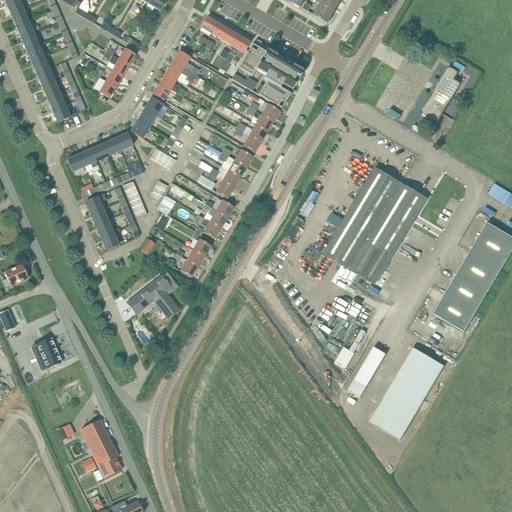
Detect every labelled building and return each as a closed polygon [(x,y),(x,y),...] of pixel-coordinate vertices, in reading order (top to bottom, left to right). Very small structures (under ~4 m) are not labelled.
[(10,16),(23,10),(18,0),(15,0),(5,4),(10,16)] [(160,12),(167,0),(166,0),(150,0),(148,5),(160,12)] [(322,0),(320,4),(334,12),(341,0),(322,0)] [(54,1),(48,4),(52,12),(58,10),(54,1)] [(308,12),(311,6),(306,3),(303,9),(308,12)] [(334,12),(320,4),(314,15),(327,23),(334,12)] [(88,21),(91,16),(78,8),(75,13),(88,21)] [(15,28),(28,22),(23,10),(10,16),(15,28)] [(63,21),(58,10),(52,12),(47,15),(49,20),(54,17),(57,24),(63,21)] [(94,25),(97,20),(91,16),(88,21),(94,25)] [(112,36),(115,31),(109,27),(113,19),(107,16),(100,28),(112,36)] [(205,31),(211,35),(217,24),(207,18),(200,28),(205,31)] [(68,34),(63,21),(57,24),(52,26),(54,32),(59,29),(62,36),(68,34)] [(21,40),(34,34),(28,22),(15,28),(21,40)] [(222,41),(228,31),(217,24),(211,35),(222,41)] [(87,29),(82,31),(87,41),(92,39),(87,29)] [(81,44),(87,41),(82,31),(77,33),(81,44)] [(119,40),(122,35),(115,31),(112,36),(119,40)] [(233,48),(239,37),(228,31),(222,41),(233,48)] [(81,44),(77,33),(72,36),(76,46),(81,44)] [(26,52),(39,46),(34,34),(21,40),(26,52)] [(104,51),(110,41),(99,35),(93,45),(104,51)] [(275,36),(271,43),(282,50),(287,43),(275,36)] [(69,37),(64,40),(67,48),(73,46),(69,37)] [(244,54),(250,44),(239,37),(233,48),(229,53),(225,60),(219,70),(218,72),(223,75),(225,73),(231,64),(236,68),(244,54)] [(198,44),(203,48),(208,41),(202,38),(198,44)] [(209,51),(213,45),(208,41),(203,48),(209,51)] [(138,51),(141,46),(134,42),(131,47),(138,51)] [(31,64),(44,58),(39,46),(26,52),(31,64)] [(250,48),(238,69),(252,77),(256,69),(266,75),(263,80),(266,82),(263,87),(261,91),(258,96),(281,109),(282,108),(281,108),(279,107),(282,102),(284,103),(284,104),(290,95),(288,93),(290,90),(292,91),(295,86),(296,86),(297,84),(295,83),(295,85),(292,83),(296,75),(299,77),(298,78),(300,79),(301,77),(300,77),(303,72),(266,50),(265,53),(254,46),(252,50),(250,48)] [(112,57),(116,51),(109,47),(106,53),(112,57)] [(75,49),(69,52),(73,60),(78,58),(75,49)] [(128,67),(135,56),(125,50),(118,61),(128,67)] [(225,60),(229,53),(223,50),(219,57),(225,60)] [(190,59),(179,52),(173,63),(196,77),(199,71),(193,68),(187,64),(190,59)] [(122,77),(128,67),(118,61),(112,57),(106,53),(102,59),(115,67),(112,71),(122,77)] [(214,66),(217,59),(204,53),(201,59),(214,66)] [(36,76),(49,70),(44,58),(31,64),(36,76)] [(196,77),(173,63),(166,74),(177,80),(180,74),(186,77),(184,80),(195,87),(200,79),(196,77)] [(67,67),(62,69),(65,77),(70,75),(67,67)] [(437,124),(442,116),(461,84),(454,80),(458,73),(448,67),(420,114),(437,124)] [(99,79),(103,73),(96,69),(93,75),(99,79)] [(41,88),(54,82),(49,70),(36,76),(41,88)] [(116,88),(122,77),(112,71),(105,82),(116,88)] [(186,93),(180,88),(174,85),(177,80),(166,74),(160,85),(170,91),(176,94),(183,98),(186,93)] [(96,84),(99,79),(93,75),(89,80),(96,84)] [(72,79),(67,81),(70,89),(75,87),(72,79)] [(46,100),(59,94),(54,82),(41,88),(46,100)] [(109,99),(116,88),(105,82),(99,93),(109,99)] [(164,102),(170,91),(160,85),(153,96),(164,102)] [(77,91),(72,93),(75,101),(81,99),(77,91)] [(52,112),(65,106),(59,94),(46,100),(52,112)] [(180,104),(183,98),(176,94),(173,100),(180,104)] [(262,106),(264,103),(259,100),(250,94),(247,98),(257,103),(262,106)] [(236,98),(233,105),(241,108),(244,101),(236,98)] [(156,117),(163,106),(151,99),(144,110),(156,117)] [(82,103),(77,105),(80,113),(86,111),(82,103)] [(255,112),(259,107),(252,103),(249,108),(255,112)] [(224,104),(221,110),(239,121),(243,115),(224,104)] [(273,122),(279,112),(267,105),(261,115),(273,122)] [(57,124),(70,118),(65,106),(52,112),(57,124)] [(252,118),(255,112),(249,108),(245,113),(252,118)] [(149,129),(156,117),(144,110),(137,122),(149,129)] [(78,115),(82,123),(88,120),(85,112),(78,115)] [(214,121),(233,132),(237,125),(218,114),(214,121)] [(267,133),(273,122),(261,115),(255,126),(267,133)] [(182,118),(175,129),(180,132),(187,121),(182,118)] [(142,140),(149,129),(137,122),(131,133),(142,140)] [(243,133),(246,128),(239,124),(236,129),(243,133)] [(260,144),(267,133),(255,126),(248,136),(260,144)] [(240,138),(243,133),(236,129),(233,134),(237,136),(240,138)] [(173,132),(169,140),(173,143),(178,135),(173,132)] [(120,152),(132,147),(127,135),(115,140),(120,152)] [(254,154),(260,144),(248,136),(242,147),(254,154)] [(122,157),(120,152),(115,140),(103,145),(108,157),(114,155),(116,159),(122,157)] [(204,155),(209,146),(199,140),(193,149),(204,155)] [(167,143),(162,152),(167,155),(172,146),(167,143)] [(96,163),(108,157),(103,145),(91,150),(96,163)] [(228,158),(231,153),(224,149),(221,154),(228,158)] [(97,167),(96,163),(91,150),(79,156),(84,168),(91,165),(92,169),(97,167)] [(155,150),(150,159),(155,162),(161,153),(157,151),(155,150)] [(246,168),(252,158),(243,152),(240,151),(234,161),(246,168)] [(161,153),(155,162),(160,165),(166,156),(162,153),(161,153)] [(246,168),(234,161),(228,158),(221,154),(218,159),(231,167),(228,172),(240,179),(246,168)] [(72,173),(81,169),(84,168),(79,156),(67,161),(72,173)] [(166,156),(160,165),(165,168),(171,159),(166,156)] [(171,159),(165,168),(170,171),(176,162),(171,159)] [(131,179),(144,174),(139,162),(126,168),(129,173),(131,179)] [(216,179),(219,173),(210,168),(202,163),(199,168),(205,172),(216,179)] [(349,270),(401,185),(375,169),(336,234),(323,255),(349,270)] [(216,179),(205,172),(202,177),(201,176),(197,182),(212,191),(215,185),(213,184),(216,179)] [(233,189),(240,179),(228,172),(222,182),(233,189)] [(117,178),(119,184),(128,180),(125,175),(117,178)] [(113,180),(105,183),(108,189),(116,186),(113,180)] [(158,182),(155,187),(164,193),(167,188),(158,182)] [(227,200),(233,189),(222,182),(215,193),(227,200)] [(133,183),(122,187),(124,192),(125,192),(135,188),(133,183)] [(102,185),(93,189),(96,194),(104,191),(102,185)] [(375,285),(427,200),(401,185),(349,270),(375,285)] [(155,187),(152,192),(161,198),(164,193),(155,187)] [(135,188),(125,192),(127,197),(127,198),(137,193),(135,188)] [(90,190),(81,194),(83,199),(92,196),(90,190)] [(121,192),(115,194),(119,203),(124,200),(121,192)] [(152,192),(149,198),(159,203),(161,198),(152,192)] [(137,193),(127,198),(129,202),(129,203),(139,199),(137,193)] [(90,215),(102,210),(100,204),(106,201),(103,195),(85,203),(90,215)] [(167,217),(170,213),(176,203),(164,197),(163,198),(161,203),(159,206),(163,209),(161,213),(167,217)] [(205,206),(193,198),(191,203),(208,213),(207,215),(212,218),(210,223),(221,229),(227,219),(216,212),(211,209),(205,206)] [(139,199),(129,203),(132,209),(142,204),(139,199)] [(227,219),(234,208),(222,201),(216,212),(227,219)] [(314,216),(320,205),(313,202),(307,213),(314,216)] [(126,204),(121,206),(124,215),(130,212),(126,204)] [(142,204),(132,209),(134,214),(144,210),(142,204)] [(95,227),(108,222),(102,210),(90,215),(95,227)] [(144,210),(134,214),(136,219),(146,215),(144,210)] [(131,216),(126,218),(129,227),(135,224),(131,216)] [(163,224),(168,228),(174,220),(169,216),(163,224)] [(215,240),(221,229),(210,223),(204,219),(201,225),(207,228),(203,233),(215,240)] [(113,234),(108,222),(95,227),(101,239),(113,234)] [(470,253),(458,274),(445,294),(433,314),(464,333),(476,312),(488,292),(501,271),(511,252),(511,237),(487,223),(470,253)] [(140,237),(137,229),(135,224),(129,227),(126,228),(129,233),(132,232),(135,239),(140,237)] [(106,251),(118,246),(113,234),(101,239),(106,251)] [(147,256),(154,244),(147,240),(141,252),(147,256)] [(204,257),(211,247),(199,240),(193,251),(204,257)] [(198,268),(204,257),(193,251),(186,261),(198,268)] [(192,279),(198,268),(186,261),(180,272),(192,279)] [(28,279),(22,266),(4,274),(7,280),(4,281),(8,288),(28,279)] [(179,311),(167,296),(178,288),(167,273),(127,304),(136,315),(153,301),(167,320),(179,311)] [(349,291),(357,283),(352,278),(344,286),(349,291)] [(122,312),(128,307),(125,302),(118,307),(122,312)] [(421,305),(415,316),(420,318),(425,308),(421,305)] [(8,311),(0,314),(0,318),(6,332),(15,328),(8,311)] [(344,317),(349,321),(353,314),(348,311),(344,317)] [(36,346),(46,370),(61,363),(51,340),(36,346)] [(360,399),(386,355),(374,348),(348,392),(360,399)] [(400,442),(444,367),(413,349),(369,423),(400,442)] [(103,479),(112,475),(121,471),(115,459),(117,458),(99,421),(90,425),(80,430),(103,479)] [(61,440),(73,435),(69,426),(57,431),(61,440)] [(86,473),(96,469),(92,459),(82,464),(86,473)] [(124,502),(110,508),(112,511),(116,511),(120,511),(142,511),(138,502),(126,507),(124,502)]
